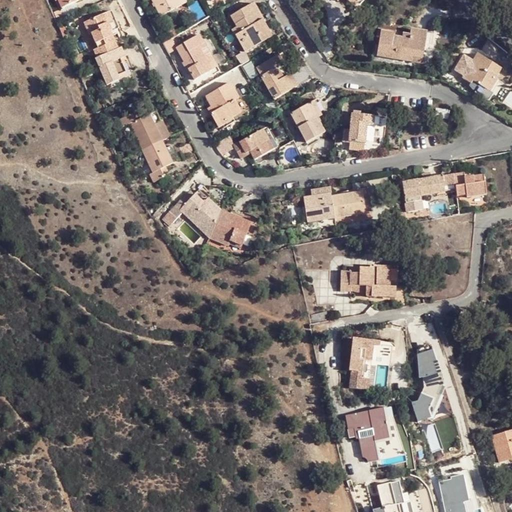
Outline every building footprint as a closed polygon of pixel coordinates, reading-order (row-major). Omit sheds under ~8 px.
[(58,0),(63,9),(80,1),(79,0),(58,0)] [(151,0),(154,5),(156,3),(163,16),(182,5),(178,0),(151,0)] [(156,3),(154,5),(161,17),(163,16),(156,3)] [(261,23),(264,21),(256,5),(252,7),(261,23)] [(242,35),(237,37),(246,53),(264,43),(261,37),(270,32),(264,21),(261,23),(252,7),(233,17),(239,29),(242,35)] [(99,59),(120,50),(113,33),(121,30),(114,12),(85,24),(91,37),(94,36),(99,49),(96,51),(99,59)] [(392,40),(393,34),(380,33),(376,58),(410,62),(411,56),(423,58),(423,52),(429,53),(430,53),(433,34),(410,31),(410,36),(409,36),(409,42),(392,40)] [(261,37),(264,43),(274,38),(270,32),(261,37)] [(201,35),(178,48),(197,83),(215,74),(213,71),(218,67),(201,35)] [(173,40),(165,45),(170,56),(177,52),(174,47),(177,46),(173,40)] [(99,59),(97,60),(108,87),(122,81),(124,85),(136,80),(123,49),(120,50),(99,59)] [(244,51),(236,55),(240,63),(248,59),(244,51)] [(411,56),(410,62),(428,64),(429,53),(423,52),(423,58),(411,56)] [(279,57),(285,67),(287,66),(282,56),(279,57)] [(466,80),(475,86),(477,82),(483,86),(484,87),(489,90),(497,77),(500,79),(506,71),(481,56),(466,80)] [(274,102),(297,89),(290,76),(285,67),(279,57),(256,70),(274,102)] [(290,76),(297,89),(312,81),(304,68),(290,76)] [(497,77),(489,90),(494,94),(503,80),(500,79),(497,77)] [(214,114),(209,117),(216,129),(225,125),(223,122),(230,119),(231,120),(240,116),(230,98),(235,95),(230,85),(206,98),(210,107),(214,114)] [(489,90),(484,87),(479,94),(492,103),(497,96),(494,94),(489,90)] [(230,98),(240,116),(244,113),(235,95),(230,98)] [(322,116),(328,113),(321,100),(316,103),(322,116)] [(327,133),(321,122),(319,117),(322,116),(316,103),(293,113),(308,142),(327,133)] [(452,116),(453,109),(439,107),(439,115),(452,116)] [(134,125),(146,150),(164,141),(172,138),(164,121),(162,122),(153,126),(148,117),(145,118),(142,113),(135,116),(134,115),(123,121),(126,128),(134,125)] [(153,126),(162,122),(158,113),(148,117),(153,126)] [(319,117),(321,122),(324,120),(327,117),(328,113),(322,116),(319,117)] [(369,125),(375,126),(376,117),(354,115),(352,131),(347,131),(346,142),(366,144),(369,125)] [(225,125),(216,129),(217,133),(233,126),(230,120),(231,120),(230,119),(223,122),(225,125)] [(375,129),(375,126),(369,125),(366,144),(373,145),(375,129)] [(269,128),(241,144),(247,155),(251,152),(253,155),(256,161),(281,148),(269,128)] [(164,141),(146,150),(157,173),(153,175),(157,183),(167,178),(165,174),(163,168),(169,166),(181,161),(174,146),(167,149),(164,141)] [(183,158),(196,154),(192,144),(179,148),(183,158)] [(242,161),(249,158),(247,155),(241,144),(235,147),(242,161)] [(457,191),(458,199),(468,198),(468,201),(488,197),(484,177),(465,180),(464,175),(455,177),(457,191)] [(457,191),(455,177),(454,176),(432,180),(422,182),(403,185),(409,215),(425,212),(423,197),(457,191)] [(335,221),(332,199),(331,190),(312,193),(313,199),(305,200),(308,225),(335,221)] [(341,198),(332,199),(335,221),(366,216),(364,203),(368,202),(366,190),(362,190),(363,195),(341,198)] [(213,236),(222,213),(200,192),(189,203),(184,198),(169,214),(176,220),(182,214),(211,241),(213,236)] [(230,216),(222,213),(213,236),(231,243),(232,242),(233,238),(244,243),(254,221),(231,212),(230,216)] [(176,220),(169,214),(162,221),(169,228),(176,220)] [(354,268),(354,266),(345,266),(344,290),(355,291),(355,289),(355,283),(371,284),(369,290),(369,292),(371,296),(391,297),(391,285),(385,285),(382,284),(382,269),(374,268),(374,267),(364,266),(364,269),(354,268)] [(310,314),(311,321),(324,318),(323,312),(310,314)] [(372,343),(351,342),(351,375),(353,375),(353,392),(371,392),(372,382),(363,382),(363,363),(372,363),(372,343)] [(411,400),(416,420),(448,412),(431,344),(413,349),(425,396),(411,400)] [(383,464),(403,461),(393,404),(342,413),(347,438),(359,436),(364,461),(382,458),(383,464)] [(511,431),(496,436),(503,462),(511,459),(511,431)] [(511,459),(503,462),(505,471),(511,468),(511,459)] [(400,497),(404,496),(401,483),(378,489),(383,510),(378,511),(415,511),(413,503),(407,505),(403,506),(400,497)]
